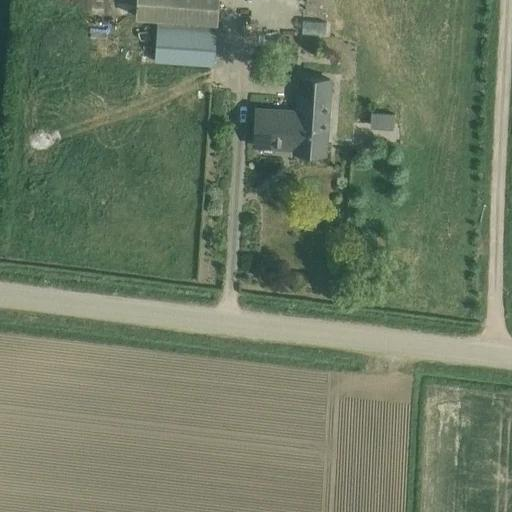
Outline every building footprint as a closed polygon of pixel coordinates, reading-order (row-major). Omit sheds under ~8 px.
[(137,0),(136,17),(158,19),(158,28),(155,62),(210,66),(213,67),(218,0),(137,0)] [(306,31),(329,32),(330,20),(307,18),(306,31)] [(324,157),(328,81),(298,79),(296,114),(255,111),(253,147),(295,150),(294,155),(324,157)] [(370,111),(370,126),(393,127),(393,112),(370,111)] [(284,172),(285,159),(270,158),(269,171),(284,172)]
